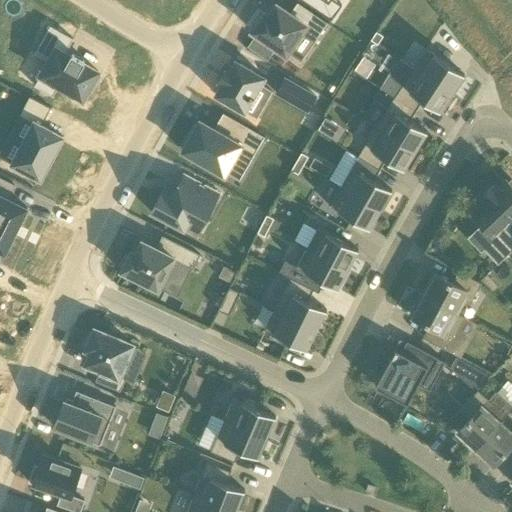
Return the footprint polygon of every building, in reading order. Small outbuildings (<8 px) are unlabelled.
[(260,15),(252,26),(255,28),(253,32),(287,55),(288,53),(306,27),(319,36),(328,23),(298,3),(290,15),(277,5),(275,8),(270,16),(267,14),(266,14),(263,17),(260,15)] [(49,62),(35,87),(53,97),(59,86),(83,100),(89,89),(93,92),(102,76),(98,74),(99,72),(84,64),(85,62),(73,55),(72,57),(66,53),(73,39),(51,27),(36,54),(49,62)] [(372,40),(372,41),(378,45),(384,37),(377,32),(372,40)] [(417,64),(414,69),(422,74),(447,90),(452,94),(453,94),(463,78),(464,76),(465,76),(465,75),(464,75),(438,57),(434,55),(427,50),(417,64)] [(223,84),(216,95),(229,102),(227,106),(241,114),(243,110),(246,112),(261,85),(266,78),(236,60),(229,72),(226,70),(219,82),(223,84)] [(395,98),(417,111),(423,101),(441,113),(441,112),(441,111),(451,95),(453,94),(452,94),(447,90),(422,74),(414,69),(395,98)] [(286,79),(277,94),(308,112),(317,97),(286,79)] [(34,124),(13,165),(41,180),(63,137),(42,126),(51,108),(30,97),(20,116),(34,124)] [(375,124),(386,103),(374,98),(364,118),(375,124)] [(395,98),(377,127),(385,132),(415,151),(416,151),(427,133),(427,134),(428,133),(427,132),(410,122),(411,120),(417,111),(395,98)] [(201,121),(183,151),(225,175),(226,173),(238,154),(251,161),(265,137),(231,117),(222,133),(215,129),(201,121)] [(377,127),(359,157),(380,170),(387,160),(405,171),(405,170),(405,169),(416,151),(415,151),(385,132),(377,127)] [(297,162),(303,166),(304,166),(309,157),(308,157),(302,153),(297,162)] [(292,171),(299,175),(304,166),(303,166),(297,162),(292,171)] [(353,168),(341,187),(349,192),(380,210),(381,210),(392,192),(393,191),(392,190),(360,172),(353,168)] [(169,179),(150,213),(198,238),(222,193),(185,173),(179,184),(169,179)] [(0,250),(5,253),(28,209),(9,199),(16,186),(0,178),(0,250)] [(498,265),(511,251),(511,180),(509,184),(507,181),(500,188),(496,184),(482,197),(486,201),(472,214),(495,239),(484,250),(498,265)] [(341,187),(330,207),(370,230),(371,229),(371,228),(381,210),(380,210),(349,192),(341,187)] [(263,224),(263,225),(269,228),(270,228),(274,219),(267,216),(263,224)] [(259,233),(258,233),(265,237),(270,228),(269,228),(263,225),(259,233)] [(318,228),(308,248),(315,252),(347,269),(348,270),(358,251),(359,251),(359,250),(318,228)] [(126,254),(120,266),(124,267),(122,272),(159,290),(174,259),(194,269),(201,255),(163,236),(157,249),(143,242),(136,254),(132,252),(130,256),(126,254)] [(286,262),(280,272),(319,293),(325,283),(336,289),(338,290),(339,289),(338,289),(348,270),(347,269),(315,252),(308,248),(297,268),(286,262)] [(437,274),(425,296),(457,313),(464,300),(471,304),(482,284),(459,272),(453,283),(437,274)] [(493,292),(499,287),(488,275),(482,280),(493,292)] [(292,279),(276,310),(284,314),(316,330),(317,331),(326,311),(327,312),(327,311),(308,301),(314,290),(292,279)] [(226,297),(219,310),(230,316),(240,293),(236,291),(230,288),(226,297)] [(457,313),(425,296),(413,317),(430,326),(424,338),(446,350),(464,317),(457,313)] [(276,310),(266,330),(274,334),(275,335),(272,339),(285,346),(287,346),(289,343),(289,342),(306,350),(308,351),(308,350),(317,331),(316,330),(284,314),(276,310)] [(90,332),(85,344),(89,346),(87,350),(92,352),(86,364),(101,370),(97,382),(121,392),(126,379),(120,377),(133,345),(96,329),(94,333),(90,332)] [(401,352),(396,349),(376,387),(408,405),(419,385),(430,392),(446,362),(407,341),(406,343),(401,352)] [(185,388),(180,399),(191,404),(196,393),(185,388)] [(458,432),(476,449),(500,422),(483,407),(489,400),(478,391),(461,410),(471,418),(458,432)] [(65,401),(55,427),(101,445),(116,407),(81,393),(76,405),(65,401)] [(234,399),(225,420),(267,438),(276,418),(277,417),(258,409),(260,404),(245,398),(243,403),(234,399)] [(225,420),(212,452),(236,462),(240,450),(259,458),(260,457),(259,457),(267,438),(225,420)] [(511,431),(511,432),(500,422),(476,449),(495,465),(507,451),(511,455),(511,431)] [(36,466),(30,483),(62,494),(58,505),(77,511),(81,511),(85,501),(72,496),(81,469),(44,456),(40,467),(36,466)] [(207,463),(195,495),(237,511),(245,492),(246,491),(227,484),(231,472),(207,463)] [(195,495),(188,511),(237,511),(195,495)]
